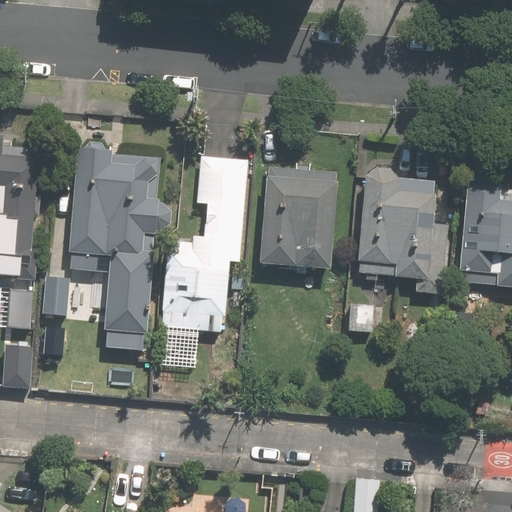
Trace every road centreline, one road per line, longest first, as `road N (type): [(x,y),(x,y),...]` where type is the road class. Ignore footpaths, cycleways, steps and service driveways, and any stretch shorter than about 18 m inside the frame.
road 1 (residential): [(511,460),(0,415)]
road 2 (residential): [(511,71),(0,36)]
